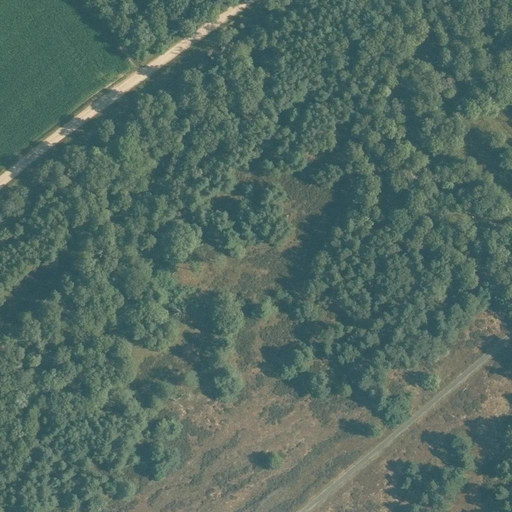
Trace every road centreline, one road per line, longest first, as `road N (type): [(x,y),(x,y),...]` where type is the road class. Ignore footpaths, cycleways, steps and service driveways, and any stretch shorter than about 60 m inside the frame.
road 1 (track): [(244,0),(0,184)]
road 2 (unknown): [(511,144),(389,0)]
